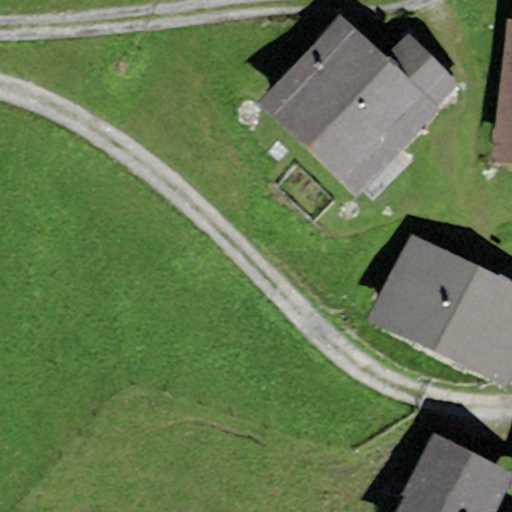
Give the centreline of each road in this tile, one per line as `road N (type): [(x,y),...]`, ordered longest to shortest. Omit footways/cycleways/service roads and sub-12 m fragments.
road 1 (residential): [(0,89),(55,102),(210,215),(329,349),(420,395),(511,401)]
road 2 (residential): [(0,29),(384,0)]
